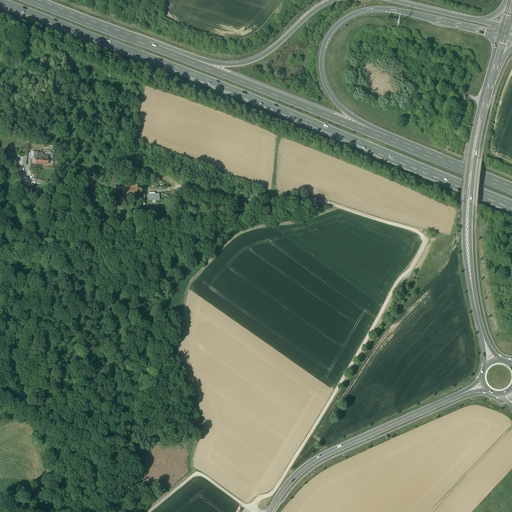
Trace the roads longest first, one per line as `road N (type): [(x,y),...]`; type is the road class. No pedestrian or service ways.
road 1 (track): [(249,509),(270,495),(424,241),(408,228),(315,200),(220,198),(164,181)]
road 2 (motorway): [(0,3),(511,203)]
road 3 (track): [(196,474),(189,463),(201,413),(177,356),(191,284),(239,234),(338,206)]
road 4 (motorway): [(396,141),(330,86),(323,60),(336,30),(358,15),(383,12),(504,31)]
road 5 (secondary): [(492,361),(471,284),(467,203),(494,70)]
road 6 (motorway): [(396,141),(150,44)]
road 7 (secondary): [(269,511),(317,459),(482,384)]
road 8 (motorway): [(339,0),(255,63),(229,66),(150,44)]
road 9 (track): [(284,0),(268,23),(232,39),(173,19),(168,0)]
road 10 (motorway): [(150,44),(28,0)]
road 11 (track): [(148,511),(196,474),(253,511)]
road 12 (motorway): [(511,189),(396,141)]
road 13 (track): [(147,89),(127,169),(164,181)]
